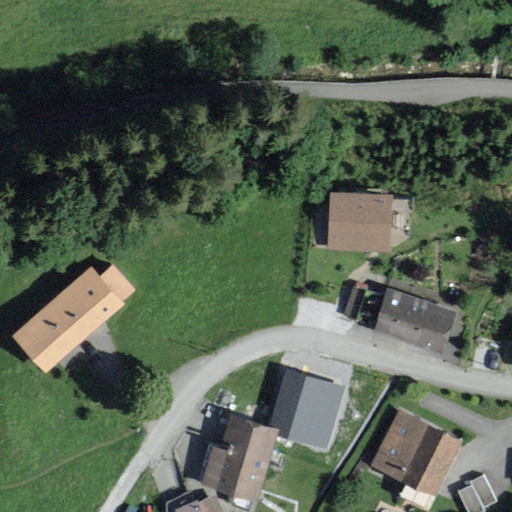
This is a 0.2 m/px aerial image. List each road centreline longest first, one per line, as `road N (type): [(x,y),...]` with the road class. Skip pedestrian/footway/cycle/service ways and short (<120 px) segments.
road 1 (residential): [(0,140),(47,120),(205,85),(393,81),(511,92)]
road 2 (residential): [(511,387),(332,341),(284,339),(236,356),(179,398),(147,452)]
